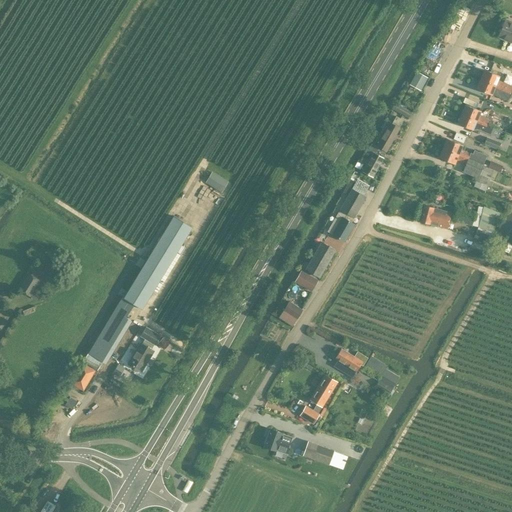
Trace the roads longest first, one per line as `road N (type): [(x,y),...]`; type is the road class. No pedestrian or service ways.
road 1 (unclassified): [(195,511),(482,0)]
road 2 (primary): [(244,305),(422,0)]
road 3 (primary): [(144,487),(244,305)]
road 4 (primary): [(244,305),(134,471)]
